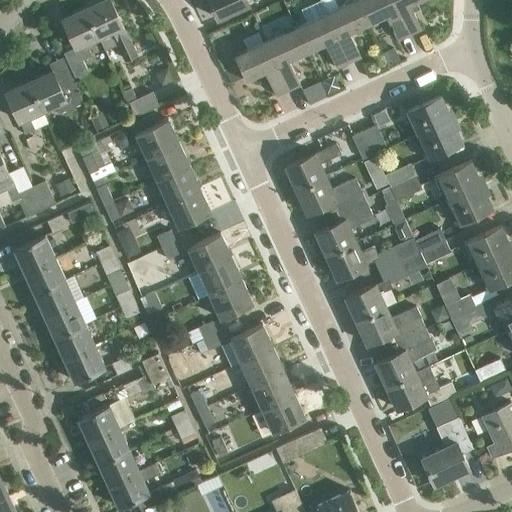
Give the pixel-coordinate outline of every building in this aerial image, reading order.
[(101,0),(86,7),(99,35),(106,49),(117,44),(126,61),(137,55),(111,0),(101,0)] [(209,0),(218,17),(249,3),(247,0),(209,0)] [(306,16),(337,4),(335,0),(316,0),(317,2),(303,7),(306,16)] [(353,0),(327,12),(350,61),(361,56),(350,31),(368,22),(358,0),(353,0)] [(358,0),(368,22),(386,14),(398,39),(410,33),(394,0),(358,0)] [(394,0),(410,33),(422,28),(410,3),(416,0),(394,0)] [(86,41),(99,35),(86,7),(63,17),(76,46),(64,51),(75,75),(88,69),(83,58),(91,54),(86,41)] [(327,12),(297,26),(308,50),(325,42),(337,67),(350,61),(327,12)] [(297,26),(266,40),(288,89),(301,84),(289,59),(308,50),(297,26)] [(288,89),(266,40),(235,55),(239,63),(224,70),(230,83),(245,77),(246,78),(265,70),(276,95),(288,89)] [(400,60),(394,48),(383,53),(388,65),(400,60)] [(156,73),(162,86),(176,79),(170,66),(156,73)] [(53,70),(29,81),(43,110),(56,103),(61,112),(84,101),(73,76),(59,82),(53,70)] [(49,122),(43,110),(29,81),(6,91),(19,120),(20,120),(26,132),(35,128),(49,122)] [(153,90),(137,97),(132,87),(124,90),(136,115),(159,104),(153,90)] [(413,121),(418,133),(456,116),(456,115),(451,117),(447,108),(446,108),(440,95),(442,95),(441,94),(404,111),(409,122),(413,121)] [(97,127),(107,123),(102,113),(93,117),(97,127)] [(456,116),(418,133),(429,156),(463,141),(463,140),(461,140),(455,128),(456,128),(452,118),(456,116)] [(147,156),(179,141),(168,117),(136,132),(147,156)] [(364,129),(375,153),(387,147),(377,123),(364,129)] [(124,145),(130,142),(131,137),(129,131),(123,129),(118,132),(116,138),(118,143),(124,145)] [(363,158),(375,153),(364,129),(352,135),(363,158)] [(102,138),(79,148),(93,180),(115,169),(102,138)] [(158,179),(190,164),(179,141),(147,156),(158,179)] [(297,188),(325,175),(319,162),(341,152),(336,142),(286,165),(286,166),(287,166),(297,187),(296,188),(297,188)] [(30,215),(43,209),(32,185),(18,192),(15,185),(16,185),(12,176),(11,176),(0,152),(0,192),(7,189),(13,201),(22,196),(30,215)] [(434,176),(445,200),(482,183),(486,181),(486,180),(481,182),(477,173),(476,173),(471,160),(472,160),(471,159),(434,176)] [(390,186),(416,173),(411,162),(385,174),(390,186)] [(201,188),(190,164),(158,179),(168,203),(201,188)] [(421,185),(416,173),(390,186),(392,189),(396,197),(421,185)] [(333,200),(337,209),(365,196),(355,176),(331,188),(325,175),(297,188),(297,189),(307,210),(307,212),(333,200)] [(75,189),(69,177),(55,184),(61,196),(75,189)] [(45,179),(32,185),(43,209),(56,203),(45,179)] [(104,203),(114,199),(106,182),(96,187),(104,203)] [(486,193),(482,183),(445,200),(456,223),(493,206),(493,205),(491,206),(486,193)] [(201,188),(168,203),(179,226),(212,211),(201,188)] [(383,193),(387,203),(396,199),(396,197),(392,189),(383,193)] [(326,253),(327,253),(355,240),(349,228),(374,216),(365,196),(337,209),(341,219),(316,230),(317,232),(317,231),(327,253),(326,253)] [(116,204),(114,199),(104,203),(112,220),(121,216),(116,204)] [(90,201),(69,211),(73,221),(94,211),(90,201)] [(47,220),(53,231),(67,225),(62,213),(47,220)] [(400,240),(404,241),(414,236),(413,234),(406,219),(396,224),(394,228),(400,240)] [(464,241),(475,265),(511,249),(511,248),(511,247),(511,248),(507,238),(506,238),(501,226),(502,225),(501,224),(464,241)] [(415,239),(420,250),(420,251),(446,239),(441,227),(415,239)] [(156,234),(162,246),(176,240),(171,228),(156,234)] [(199,270),(232,255),(221,231),(188,246),(199,270)] [(16,250),(26,272),(57,257),(46,234),(15,248),(16,251),(16,250)] [(404,241),(393,246),(399,259),(420,250),(415,239),(414,236),(404,241)] [(451,250),(446,239),(420,251),(426,262),(451,250)] [(140,249),(136,240),(123,245),(126,255),(140,249)] [(176,240),(162,246),(167,258),(181,251),(176,240)] [(355,240),(327,253),(327,254),(337,275),(337,276),(337,277),(366,263),(374,258),(379,256),(377,253),(374,247),(361,253),(355,240)] [(96,250),(101,262),(115,256),(109,244),(96,250)] [(511,249),(475,265),(486,288),(511,276),(511,249)] [(420,251),(420,250),(399,259),(406,275),(427,266),(426,262),(420,251)] [(232,255),(199,270),(210,294),(243,279),(232,255)] [(101,262),(107,274),(120,267),(115,256),(101,262)] [(26,272),(35,293),(66,278),(57,257),(26,272)] [(442,294),(456,287),(451,276),(437,283),(442,294)] [(392,286),(388,277),(383,278),(382,279),(374,283),(346,296),(347,297),(357,318),(356,318),(357,319),(385,306),(379,292),(392,286)] [(35,293),(45,314),(76,300),(66,278),(35,293)] [(254,302),(243,279),(210,294),(221,317),(254,302)] [(134,298),(130,288),(116,294),(121,305),(134,298)] [(163,307),(155,291),(146,295),(153,311),(163,307)] [(445,305),(451,316),(476,304),(471,292),(445,305)] [(134,298),(121,305),(127,317),(140,311),(134,298)] [(505,330),(511,326),(511,298),(494,306),(505,330)] [(45,314),(55,335),(86,321),(76,300),(45,314)] [(476,304),(451,316),(456,327),(481,315),(476,304)] [(390,317),(385,306),(357,319),(367,341),(367,342),(371,340),(375,350),(426,326),(421,317),(422,316),(417,305),(390,317)] [(161,329),(172,325),(168,316),(158,320),(161,329)] [(198,326),(203,337),(217,330),(212,320),(198,326)] [(55,335),(64,356),(95,342),(86,321),(55,335)] [(241,361),(274,346),(263,322),(230,338),(241,361)] [(386,384),(387,384),(415,371),(410,360),(437,348),(432,338),(431,338),(426,326),(375,350),(380,359),(376,361),(376,362),(377,362),(387,383),(386,384)] [(223,343),(217,330),(203,337),(209,349),(223,343)] [(203,337),(196,340),(202,353),(209,349),(203,337)] [(95,342),(64,356),(74,377),(75,380),(106,366),(95,342)] [(274,346),(241,361),(252,385),(284,370),(274,346)] [(139,364),(144,374),(148,372),(153,382),(169,375),(159,351),(142,358),(144,362),(139,364)] [(132,367),(126,355),(112,361),(118,373),(132,367)] [(501,358),(474,369),(480,382),(506,370),(501,358)] [(415,371),(387,384),(387,385),(397,406),(397,408),(426,394),(431,404),(457,392),(452,381),(438,387),(428,365),(415,371)] [(295,393),(284,370),(252,385),(262,408),(295,393)] [(155,388),(153,382),(148,372),(144,374),(123,384),(128,396),(142,390),(143,394),(155,388)] [(507,377),(490,385),(495,397),(511,389),(507,377)] [(198,409),(207,405),(200,388),(190,392),(198,409)] [(295,393),(262,408),(273,432),(306,417),(295,393)] [(511,404),(510,401),(483,413),(496,441),(488,444),(493,454),(500,450),(511,445),(511,404)] [(90,440),(120,427),(109,403),(79,417),(80,420),(90,440)] [(215,422),(207,405),(198,409),(205,426),(215,422)] [(171,415),(177,429),(191,423),(185,408),(171,415)] [(459,416),(437,426),(446,445),(422,457),(434,484),(470,467),(462,452),(473,447),(459,416)] [(197,437),(191,423),(177,429),(183,443),(197,437)] [(321,426),(276,446),(283,462),(328,441),(321,426)] [(90,440),(99,461),(129,447),(120,427),(90,440)] [(221,435),(212,441),(219,457),(229,453),(221,435)] [(99,461),(109,483),(139,469),(129,447),(99,461)] [(139,469),(109,483),(118,503),(119,506),(136,498),(150,492),(144,479),(160,472),(155,461),(139,469)] [(173,479),(174,481),(150,492),(136,498),(141,509),(179,492),(202,481),(196,468),(173,479)] [(210,505),(229,500),(221,473),(202,479),(210,505)] [(0,498),(9,494),(0,474),(0,498)] [(303,511),(306,511),(306,510),(295,487),(271,498),(278,511),(303,511)] [(306,510),(306,511),(307,511),(361,511),(350,488),(349,489),(350,490),(306,510)] [(0,511),(16,511),(9,494),(0,498),(0,511)] [(180,494),(165,501),(169,511),(183,511),(188,510),(180,494)]
